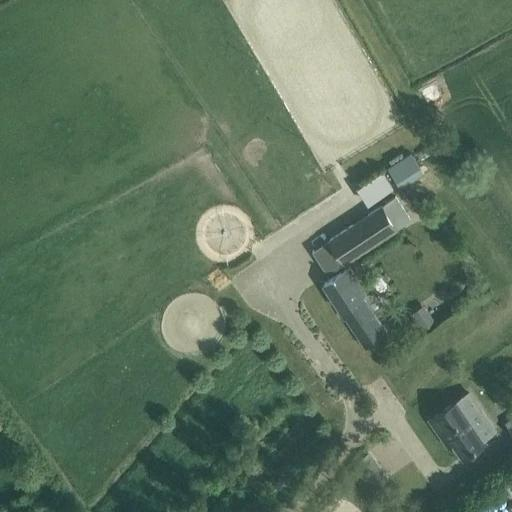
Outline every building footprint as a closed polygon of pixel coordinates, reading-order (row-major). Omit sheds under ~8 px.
[(391,165),(403,185),(427,170),(415,151),(391,165)] [(387,170),(363,185),(373,202),(398,187),(387,170)] [(398,229),(393,222),(382,204),(312,250),(328,274),(398,229)] [(365,345),(382,334),(386,331),(377,317),(382,313),(384,308),(383,303),(378,296),(375,293),(371,292),(366,294),(348,267),(324,283),(365,345)] [(457,399),(429,419),(440,434),(445,430),(453,442),(464,457),(486,441),(483,438),(467,415),(478,407),(468,392),(457,400),(457,399)]
